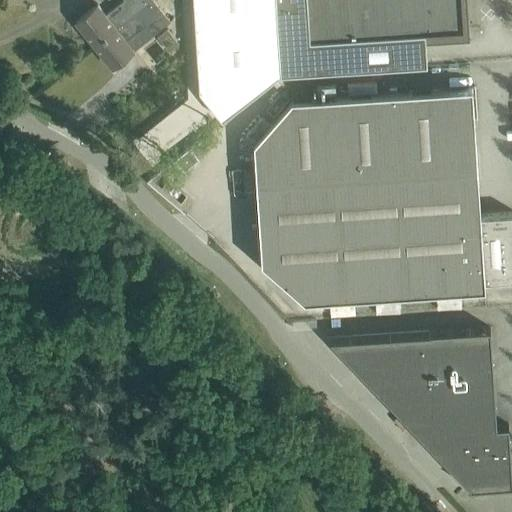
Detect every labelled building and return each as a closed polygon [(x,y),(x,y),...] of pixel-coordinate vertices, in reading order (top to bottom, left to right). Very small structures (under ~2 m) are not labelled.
[(102,38),(149,0),(122,0),(106,13),(98,3),(76,21),(94,44),(102,38)] [(172,19),(156,0),(149,0),(102,38),(94,44),(112,66),(120,60),(127,54),(135,48),(154,33),(172,19)] [(183,0),(169,0),(180,13),(188,6),(183,0)] [(464,30),(462,0),(275,0),(280,73),(427,64),(425,32),(464,30)] [(168,28),(157,36),(169,51),(179,43),(168,28)] [(472,86),(291,98),(253,140),(261,261),(304,299),(485,287),(484,279),(511,277),(511,211),(480,214),(472,86)] [(184,169),(199,158),(189,145),(174,157),(184,169)] [(468,485),(468,486),(511,483),(511,475),(509,423),(497,424),(491,326),(329,337),(469,485),(468,485)]
